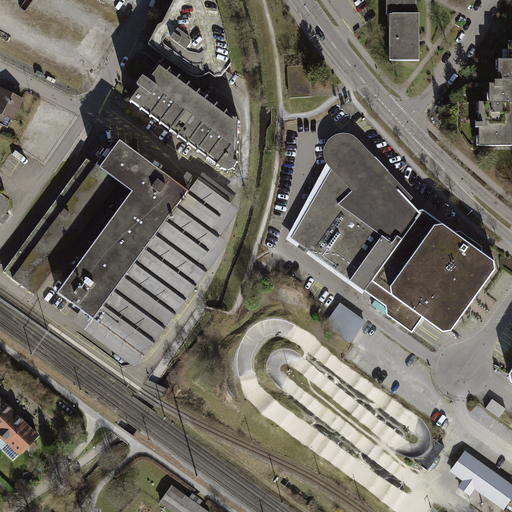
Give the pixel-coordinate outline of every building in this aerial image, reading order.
[(164,59),(166,58),(170,57),(174,57),(178,58),(203,77),(209,74),(215,78),(222,77),(231,64),(230,55),(230,52),(229,45),(228,39),(226,32),(224,26),(222,19),(221,13),(218,6),(216,0),(174,0),(162,24),(158,26),(148,45),(143,51),(159,63),(161,61),(164,59)] [(385,0),(385,17),(390,17),(416,17),(415,0),(385,0)] [(390,63),(420,63),(420,17),(416,17),(390,17),(390,63)] [(511,106),(511,62),(508,62),(498,62),(498,82),(490,82),(490,107),(511,106)] [(237,153),(238,122),(159,63),(146,80),(143,77),(137,85),(141,88),(131,101),(223,170),(225,170),(228,171),(231,170),(233,169),(235,167),(236,165),(236,162),(237,153)] [(307,65),(288,67),(290,98),(309,97),(307,65)] [(0,117),(2,114),(12,120),(23,99),(3,90),(1,94),(0,94),(0,117)] [(477,147),(511,147),(511,124),(511,106),(490,107),(477,106),(477,147)] [(116,138),(96,166),(117,182),(132,193),(168,219),(188,192),(116,138)] [(331,161),(334,165),(333,167),(330,166),(326,172),(329,173),(291,239),(364,291),(423,210),(418,211),(408,200),(410,198),(405,193),(403,195),(398,190),(353,142),(350,140),(345,139),(340,139),(335,142),(332,144),(329,148),(329,155),(331,161)] [(34,295),(117,182),(96,166),(88,160),(4,273),(34,295)] [(168,219),(132,193),(57,293),(144,357),(208,271),(199,265),(220,237),(211,230),(232,202),(199,177),(188,192),(168,219)] [(494,261),(423,210),(364,291),(396,314),(403,304),(443,332),(451,331),(495,270),(494,261)] [(352,341),(368,319),(341,300),(325,322),(352,341)] [(491,399),(487,410),(503,416),(507,404),(491,399)] [(4,400),(0,403),(0,427),(16,412),(4,400)] [(29,426),(16,412),(0,427),(0,437),(8,446),(29,426)] [(41,438),(29,426),(8,446),(20,458),(41,438)] [(345,450),(307,426),(299,438),(337,462),(345,450)] [(438,439),(422,462),(430,468),(447,445),(438,439)] [(449,473),(503,511),(511,498),(511,486),(464,452),(449,473)] [(159,502),(172,511),(210,511),(200,504),(203,500),(193,492),(189,497),(172,484),(159,502)]
